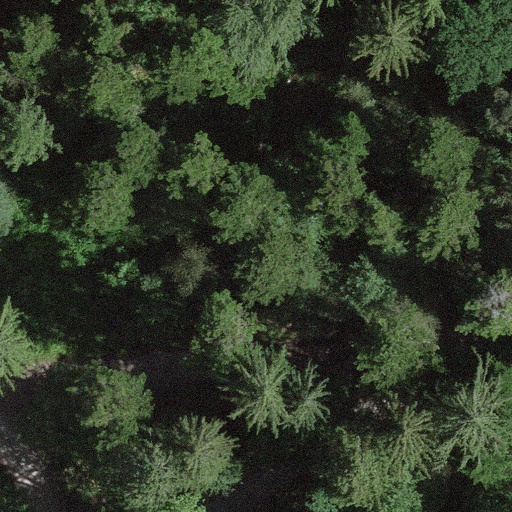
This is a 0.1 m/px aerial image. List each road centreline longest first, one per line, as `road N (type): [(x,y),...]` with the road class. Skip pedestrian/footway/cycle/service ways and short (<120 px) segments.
road 1 (track): [(0,389),(481,345)]
road 2 (unclassified): [(481,345),(226,511)]
road 3 (track): [(0,419),(95,511)]
